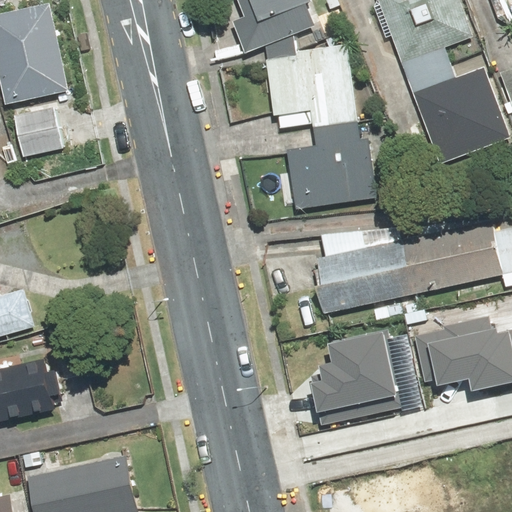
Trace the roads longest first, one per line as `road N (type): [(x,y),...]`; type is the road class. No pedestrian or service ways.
road 1 (tertiary): [(239,511),(126,0)]
road 2 (unknown): [(234,488),(511,427)]
